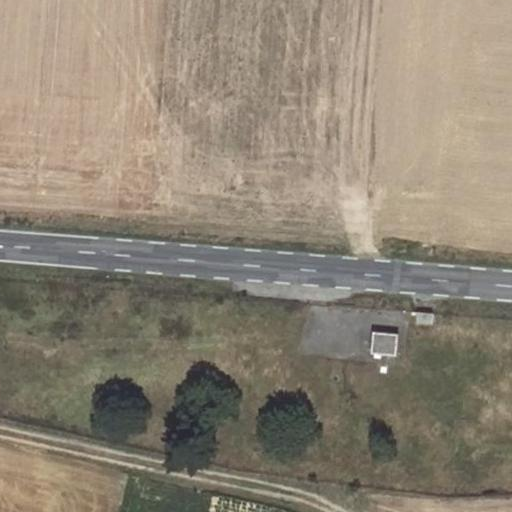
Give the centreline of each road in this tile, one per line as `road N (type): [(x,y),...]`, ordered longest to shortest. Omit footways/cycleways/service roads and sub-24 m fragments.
road 1 (secondary): [(511,285),(0,245)]
road 2 (track): [(0,423),(301,495),(328,511)]
